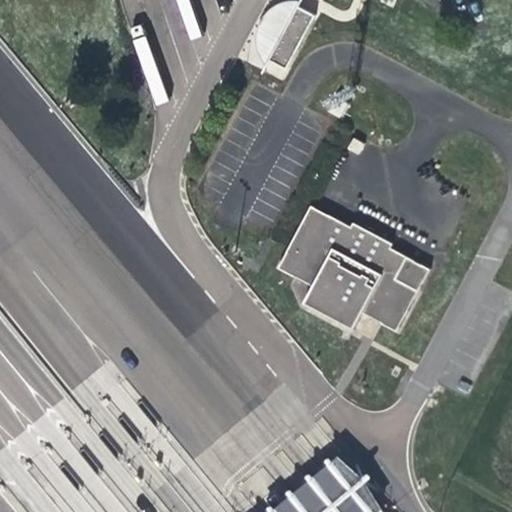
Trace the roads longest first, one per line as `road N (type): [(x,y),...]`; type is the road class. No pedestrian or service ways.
road 1 (motorway): [(275,511),(0,160)]
road 2 (unknown): [(212,246),(312,67),(341,49),(366,53),(511,133)]
road 3 (motorway): [(0,399),(86,511)]
